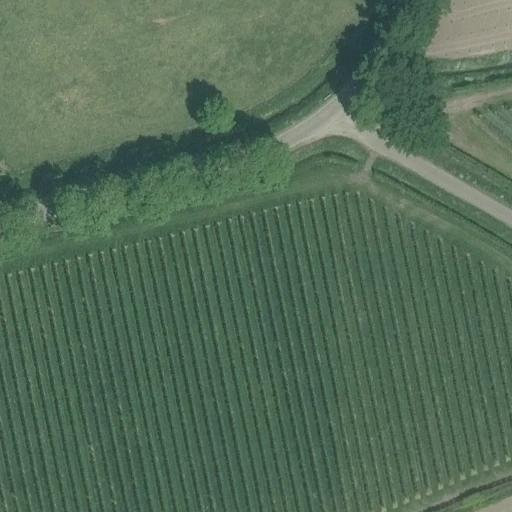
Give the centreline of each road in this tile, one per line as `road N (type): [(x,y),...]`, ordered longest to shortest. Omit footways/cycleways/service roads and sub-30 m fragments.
road 1 (unclassified): [(0,223),(212,171),(275,148),(329,115)]
road 2 (unclassified): [(511,215),(329,115)]
road 3 (unclassified): [(329,115),(378,59),(406,0)]
